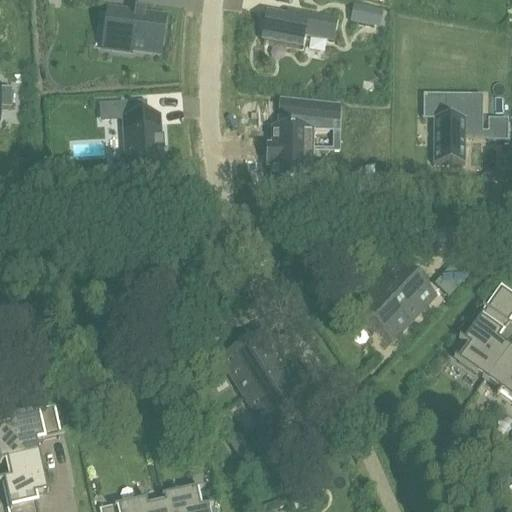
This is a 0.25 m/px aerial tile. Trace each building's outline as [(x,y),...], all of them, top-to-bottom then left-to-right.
[(353,8),(350,24),(374,28),(377,12),(353,8)] [(130,54),(130,52),(158,56),(163,19),(144,16),(145,12),(133,10),(133,15),(114,12),(108,51),(130,54)] [(300,19),(284,16),(265,12),(260,41),(263,41),(298,48),(301,48),(303,36),(332,41),(336,19),(301,13),(300,19)] [(0,110),(11,110),(11,90),(0,90),(0,110)] [(433,122),(432,167),(465,167),(465,143),(465,135),(473,135),(482,135),(482,134),(482,97),(444,97),(444,121),(434,121),(434,120),(433,120),(433,122)] [(143,101),(118,103),(119,123),(123,123),(126,179),(162,177),(159,119),(144,119),(143,101)] [(267,150),(267,166),(273,167),(273,185),(310,186),(310,153),(310,133),(338,133),(338,108),(280,102),(278,131),(273,131),(273,150),(267,150)] [(487,134),(487,143),(507,143),(507,121),(487,121),(487,134)] [(398,264),(353,311),(390,346),(435,299),(398,264)] [(445,274),(436,283),(451,298),(460,288),(445,274)] [(497,342),(509,325),(485,309),(484,310),(486,311),(463,343),(461,341),(460,343),(468,349),(457,364),(483,383),(476,393),(476,394),(509,348),(508,348),(507,349),(497,342)] [(219,321),(206,324),(209,339),(223,336),(219,321)] [(299,418),(306,413),(311,410),(263,334),(220,362),(268,438),(299,418)] [(509,349),(509,348),(476,394),(477,394),(485,384),(499,394),(497,396),(499,397),(500,395),(511,403),(511,352),(508,350),(509,349)] [(0,464),(40,455),(40,454),(38,455),(36,443),(57,438),(58,440),(59,440),(59,438),(52,409),(52,406),(50,407),(51,409),(51,411),(10,421),(9,419),(8,419),(10,428),(0,430),(0,464)] [(239,436),(228,443),(243,468),(254,461),(268,452),(262,442),(248,451),(239,436)] [(40,455),(0,464),(0,465),(6,464),(10,481),(1,483),(1,484),(3,484),(8,511),(37,511),(34,498),(46,495),(46,497),(48,497),(39,456),(40,456),(40,455)] [(166,511),(161,487),(160,487),(164,506),(147,510),(145,501),(144,502),(144,503),(104,511),(102,511),(102,510),(101,508),(100,508),(100,511),(166,511)] [(162,487),(161,487),(166,511),(207,511),(207,510),(209,510),(209,508),(200,510),(196,493),(200,492),(200,491),(164,499),(162,487)]
